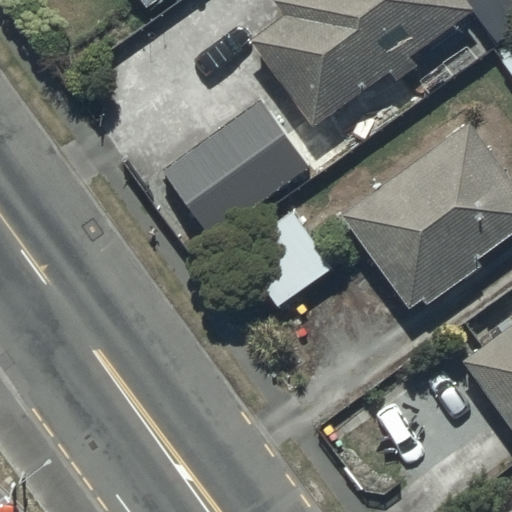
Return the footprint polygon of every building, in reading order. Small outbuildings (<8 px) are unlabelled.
[(471,0),(279,0),(286,9),(251,34),(314,120),(391,64),(399,76),(420,60),(412,49),(475,4),(471,0)] [(511,31),(511,0),(478,0),(496,44),(511,31)] [(511,68),(511,39),(498,50),(511,68)] [(214,232),(306,162),(257,98),(165,168),(214,232)] [(511,179),(468,119),(346,207),(412,298),(422,290),(428,298),(483,258),(479,252),(511,228),(511,179)] [(334,262),(293,207),(238,249),(279,303),(334,262)] [(511,419),(511,313),(504,304),(453,342),(511,419)]
